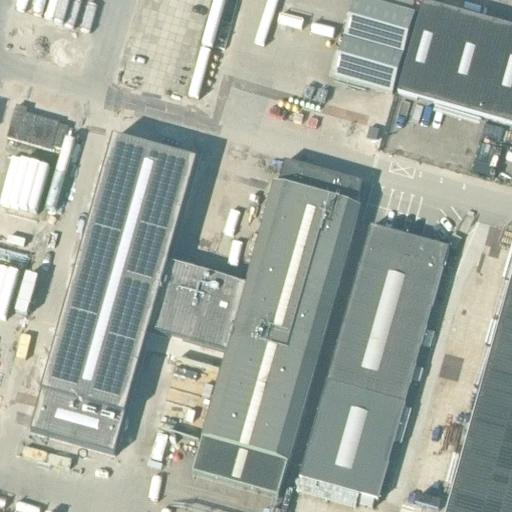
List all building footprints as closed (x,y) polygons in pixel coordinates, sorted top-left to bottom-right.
[(205,26),(212,0),(166,0),(162,14),(205,26)] [(394,97),(417,16),(360,0),(354,0),(332,79),(394,97)] [(469,114),(495,23),(424,3),(399,94),(469,114)] [(511,126),(511,28),(495,23),(469,114),(486,119),(511,126)] [(181,95),(197,36),(160,26),(144,84),(181,95)] [(86,70),(93,47),(44,32),(37,56),(86,70)] [(113,139),(30,434),(115,458),(150,334),(227,356),(194,474),(279,499),(360,211),(356,209),(363,186),(285,164),(279,187),(275,186),(247,287),(170,265),(198,163),(113,139)] [(371,229),(300,481),(359,498),(378,503),(449,251),(371,229)] [(511,511),(511,282),(447,511),(511,511)]
